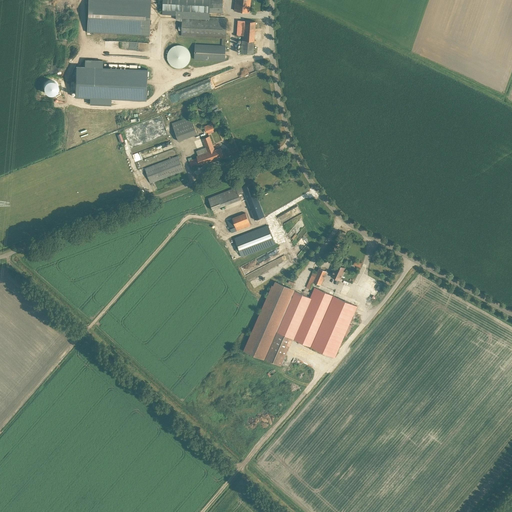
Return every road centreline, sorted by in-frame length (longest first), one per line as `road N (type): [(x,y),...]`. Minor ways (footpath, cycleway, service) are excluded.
road 1 (track): [(0,432),(188,218),(219,221)]
road 2 (unclassified): [(0,259),(293,152)]
road 3 (unclassified): [(511,316),(343,222),(293,152)]
road 4 (track): [(203,511),(309,390)]
road 5 (unclassified): [(293,152),(275,71),(274,0)]
